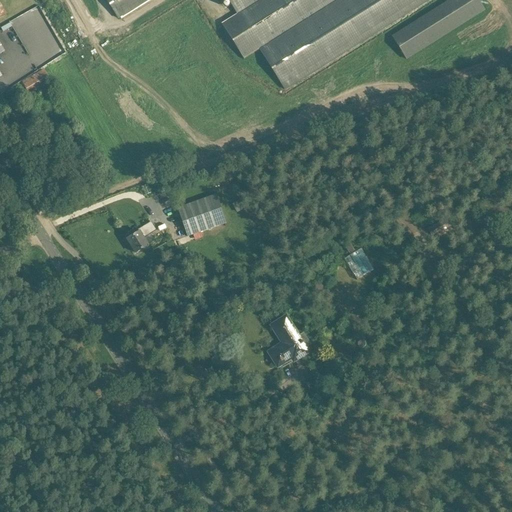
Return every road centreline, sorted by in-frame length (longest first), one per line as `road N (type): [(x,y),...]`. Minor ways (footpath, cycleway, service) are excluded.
road 1 (track): [(511,64),(45,216)]
road 2 (tertiary): [(216,511),(0,168)]
road 3 (track): [(347,119),(511,379)]
